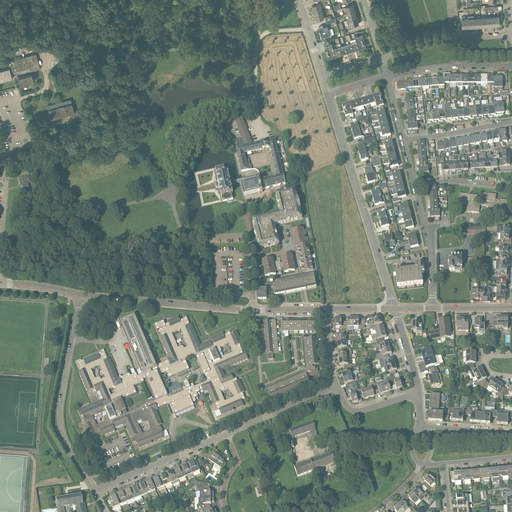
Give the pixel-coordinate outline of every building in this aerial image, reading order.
[(315,14),(322,11),(321,8),(322,7),(326,6),(325,2),(327,1),(326,0),(321,0),(321,3),(316,5),(312,6),(315,14)] [(347,14),(355,11),(353,5),(349,6),(348,6),(349,6),(345,7),(347,14)] [(317,20),(324,18),(322,11),(315,14),(317,20)] [(349,20),(357,18),(355,11),(347,14),(349,20)] [(499,22),(502,21),(502,16),(499,16),(499,17),(493,17),(494,26),(500,26),(499,22)] [(347,27),(348,30),(355,28),(355,26),(355,25),(359,24),(357,18),(349,20),(351,26),(347,27)] [(324,38),(330,36),(327,26),(323,27),(323,26),(318,27),(322,39),(324,38)] [(356,42),(362,40),(363,40),(362,35),(360,36),(359,32),(356,33),(357,35),(355,36),(356,40),(355,40),(356,42)] [(356,42),(358,49),(366,47),(364,43),(363,43),(362,40),(356,42)] [(333,49),(332,46),(331,43),(329,44),(328,41),(325,42),(327,46),(324,47),(326,51),(327,51),(333,49)] [(341,55),(339,47),(338,45),(337,45),(332,46),(333,49),(336,56),(341,55)] [(341,55),(347,53),(345,46),(339,47),(341,55)] [(328,59),(336,56),(333,49),(327,51),(328,54),(327,55),(328,59)] [(0,82),(12,79),(11,75),(17,73),(20,85),(33,82),(33,81),(35,80),(34,76),(32,77),(31,74),(31,73),(31,72),(40,69),(36,54),(7,62),(9,68),(0,70),(0,82)] [(50,70),(60,71),(61,55),(51,54),(50,70)] [(449,85),(456,85),(456,76),(449,76),(447,77),(447,74),(443,75),(444,78),(444,84),(449,84),(449,85)] [(407,89),(413,89),(412,81),(406,82),(397,83),(397,90),(404,90),(405,96),(413,95),(413,92),(407,93),(407,89)] [(375,103),(381,101),(380,99),(381,98),(380,94),(373,96),(375,103)] [(363,107),(369,106),(367,98),(361,100),(363,107)] [(74,116),(78,114),(77,111),(73,112),(70,99),(47,106),(50,118),(47,119),(48,123),(52,121),(51,119),(74,113),(74,116)] [(357,109),(363,107),(361,100),(355,102),(357,109)] [(380,107),(381,111),(384,110),(383,106),(384,106),(382,102),(381,102),(381,101),(375,103),(375,104),(376,108),(379,108),(379,107),(380,107)] [(502,101),(497,101),(494,102),(495,108),(495,109),(503,108),(503,103),(502,103),(502,101)] [(346,113),(352,111),(349,103),(342,106),(343,110),(345,109),(346,113)] [(495,109),(495,116),(495,117),(503,116),(503,114),(504,114),(503,108),(495,109)] [(347,117),(348,121),(351,120),(349,116),(350,116),(353,115),(352,111),(346,113),(345,113),(346,117),(347,117)] [(378,119),(385,117),(384,111),(376,113),(370,115),(371,116),(373,116),(377,115),(378,119)] [(251,113),(242,116),(234,119),(241,138),(234,140),(237,149),(242,172),(254,169),(256,170),(258,171),(258,172),(259,174),(251,176),(253,181),(241,184),(244,196),(247,195),(247,196),(249,195),(249,194),(259,192),(260,193),(263,192),(262,190),(285,184),(285,181),(293,179),(291,173),(284,175),(275,141),(258,144),(250,122),(253,121),(251,113)] [(379,125),(387,123),(388,123),(387,120),(386,120),(385,117),(378,119),(372,121),(372,122),(375,122),(378,121),(379,125)] [(217,130),(221,136),(230,129),(227,124),(217,130)] [(354,132),(359,131),(359,130),(357,124),(350,126),(352,130),(353,130),(354,132)] [(355,140),(362,137),(361,135),(365,134),(363,129),(359,131),(354,132),(354,135),(353,135),(355,140)] [(381,133),(382,137),(390,135),(388,129),(381,131),(375,133),(375,134),(376,139),(379,138),(378,134),(381,133)] [(499,142),(499,143),(500,145),(502,144),(502,147),(505,147),(505,143),(507,142),(506,138),(505,138),(505,136),(498,138),(499,140),(499,142)] [(376,143),(374,138),(371,139),(364,141),(366,147),(368,146),(368,145),(376,143)] [(463,148),(463,150),(463,154),(465,154),(465,150),(467,150),(467,154),(470,153),(469,149),(469,145),(468,138),(462,139),(461,139),(461,140),(463,148)] [(457,149),(457,148),(456,148),(455,141),(450,142),(450,141),(449,141),(449,142),(450,149),(451,149),(451,150),(451,152),(454,152),(455,156),(457,155),(457,149)] [(385,150),(393,148),(394,148),(393,145),(392,145),(391,142),(384,144),(378,145),(378,147),(381,147),(384,146),(385,150)] [(366,153),(364,146),(360,147),(357,148),(359,152),(360,152),(361,154),(366,153)] [(499,160),(509,159),(509,153),(503,153),(502,149),(497,149),(497,150),(497,154),(498,153),(498,156),(499,156),(499,160)] [(361,162),(369,160),(368,157),(371,156),(370,152),(366,153),(361,154),(361,157),(360,157),(361,162)] [(383,159),(387,158),(388,162),(396,160),(395,154),(387,156),(381,157),(381,159),(383,159)] [(442,172),(448,171),(448,164),(444,164),(443,160),(441,161),(441,158),(437,158),(438,166),(441,165),(442,172)] [(389,164),(390,168),(398,166),(396,160),(388,162),(383,163),(382,163),(383,165),(385,165),(389,164)] [(417,168),(418,168),(419,174),(428,173),(428,168),(430,168),(430,166),(429,164),(426,165),(419,165),(420,167),(417,168)] [(232,193),(233,193),(230,181),(228,172),(225,173),(224,167),(216,169),(217,175),(218,183),(215,184),(216,188),(219,188),(221,196),(223,202),(233,200),(231,194),(232,194),(232,193)] [(372,171),(371,168),(364,170),(365,174),(366,174),(367,177),(373,175),(372,171)] [(393,181),(401,179),(402,179),(401,175),(400,176),(399,173),(392,174),(392,175),(386,176),(386,178),(388,178),(392,177),(393,181)] [(368,184),(375,182),(374,175),(373,175),(367,177),(368,179),(367,179),(368,184)] [(22,187),(23,192),(29,190),(28,184),(30,183),(29,179),(28,176),(18,179),(20,186),(19,186),(20,187),(22,187)] [(274,225),(288,222),(302,218),(300,209),(301,209),(298,199),(297,199),(295,190),(275,195),(280,213),(253,220),(255,230),(254,230),(257,240),(260,249),(279,244),(274,225)] [(380,190),(379,190),(378,190),(371,192),(372,196),(373,196),(374,199),(382,196),(380,190)] [(397,195),(398,199),(400,199),(405,197),(404,191),(396,193),(390,194),(391,196),(393,196),(397,195)] [(489,202),(489,204),(477,203),(477,196),(469,196),(469,194),(468,194),(468,195),(459,194),(458,204),(467,205),(466,212),(479,213),(480,206),(489,206),(488,214),(496,215),(497,208),(507,209),(507,201),(499,200),(495,200),(496,195),(487,194),(487,202),(489,202)] [(382,203),(383,203),(384,203),(382,196),(374,199),(375,201),(373,201),(375,206),(382,204),(382,203)] [(401,211),(409,210),(407,203),(400,205),(401,211)] [(390,218),(388,211),(386,212),(385,212),(378,214),(379,218),(380,218),(381,221),(390,218)] [(382,228),(389,226),(387,220),(390,219),(390,218),(381,221),(382,223),(381,223),(382,228)] [(405,226),(405,230),(413,228),(412,222),(404,223),(398,225),(398,227),(405,226)] [(501,234),(510,235),(510,232),(511,232),(511,226),(506,226),(502,226),(502,228),(501,228),(501,234)] [(295,247),(296,247),(306,245),(303,229),(292,231),(295,247)] [(407,243),(416,240),(415,234),(401,238),(401,239),(404,239),(406,239),(407,243)] [(510,235),(501,234),(500,241),(501,241),(501,243),(511,244),(511,238),(509,238),(510,235)] [(386,243),(392,242),(392,241),(392,235),(391,235),(384,236),(385,240),(386,240),(386,243)] [(386,250),(393,249),(393,247),(395,247),(395,246),(397,246),(396,241),(392,242),(386,243),(387,245),(385,245),(386,250)] [(298,252),(309,250),(308,244),(306,245),(296,247),(297,252),(298,252)] [(499,254),(508,254),(508,251),(511,252),(511,246),(501,245),(501,247),(500,247),(499,254)] [(303,273),(313,271),(309,250),(298,252),(303,273)] [(449,270),(455,270),(456,270),(456,272),(460,272),(460,270),(462,270),(462,268),(462,257),(457,257),(457,254),(453,254),(453,257),(449,257),(449,262),(448,262),(448,265),(449,265),(449,270)] [(500,262),(510,263),(510,257),(508,257),(508,254),(499,254),(499,260),(500,260),(500,262)] [(281,257),(282,262),(280,263),(280,261),(275,262),(276,264),(274,264),(273,259),(262,261),(265,277),(276,275),(275,269),(277,269),(277,271),(282,270),(281,268),(283,268),(284,273),(295,271),(292,255),(281,257)] [(498,270),(507,271),(507,268),(510,268),(510,263),(500,262),(500,264),(499,264),(498,270)] [(421,270),(421,265),(415,266),(415,269),(398,271),(398,270),(395,271),(396,273),(393,273),(394,277),(396,277),(397,288),(423,284),(422,274),(424,274),(424,270),(421,270)] [(499,279),(509,280),(509,274),(507,274),(507,271),(498,270),(498,277),(499,277),(499,279)] [(316,286),(314,275),(276,283),(275,280),(270,281),(271,287),(273,286),(274,289),(276,288),(278,294),(316,286)] [(497,287),(506,288),(506,285),(509,285),(509,280),(499,279),(499,281),(498,281),(497,287)] [(498,296),(508,296),(508,291),(506,291),(506,288),(497,287),(497,294),(498,294),(498,296)] [(257,289),(258,300),(267,299),(270,299),(270,289),(267,289),(257,289)] [(476,300),(479,300),(479,291),(472,291),(472,292),(470,292),(470,303),(476,302),(476,300)] [(479,291),(479,300),(482,300),(482,302),(490,302),(490,293),(488,292),(485,292),(485,291),(479,291)] [(168,405),(171,414),(174,412),(175,415),(194,406),(193,404),(196,402),(196,401),(195,399),(198,398),(198,396),(197,394),(200,393),(200,391),(203,390),(204,392),(208,391),(214,405),(215,404),(218,410),(219,410),(222,416),(234,410),(233,408),(236,407),(237,409),(244,406),(242,401),(246,400),(243,393),(245,392),(240,381),(238,382),(236,378),(234,380),(231,374),(225,376),(222,370),(233,365),(248,359),(246,353),(243,354),(242,351),(243,351),(240,345),(242,344),(236,332),(231,334),(230,332),(224,335),(223,333),(210,339),(212,343),(211,344),(210,342),(200,346),(191,324),(190,325),(187,318),(180,321),(178,317),(168,322),(169,323),(165,325),(164,321),(154,325),(157,331),(159,330),(162,337),(161,338),(170,359),(168,360),(168,361),(157,366),(135,313),(119,319),(140,371),(130,376),(130,374),(118,379),(110,359),(108,360),(104,350),(100,352),(100,353),(98,354),(83,360),(84,360),(82,361),(81,360),(77,362),(81,371),(79,372),(88,392),(92,390),(94,394),(100,391),(103,400),(78,411),(80,417),(82,416),(83,418),(83,419),(86,425),(84,426),(89,438),(95,436),(96,437),(102,435),(103,436),(115,431),(113,426),(114,426),(115,428),(125,424),(131,438),(133,437),(136,443),(137,443),(139,449),(152,443),(151,441),(154,440),(155,442),(164,438),(162,432),(163,432),(160,425),(162,425),(156,411),(158,410),(158,409),(167,405),(168,405)] [(493,318),(493,328),(497,328),(497,329),(503,328),(503,330),(503,332),(508,332),(508,326),(510,326),(510,323),(508,323),(507,317),(497,317),(497,318),(493,318)] [(345,333),(345,329),(345,323),(342,323),(342,318),(336,318),(336,327),(340,327),(340,329),(342,329),(342,334),(345,333)] [(350,327),(353,327),(353,318),(348,318),(348,323),(345,323),(345,329),(350,329),(350,327)] [(353,318),(353,327),(359,327),(359,329),(362,329),(362,320),(359,320),(359,318),(353,318)] [(369,327),(377,325),(382,323),(381,318),(372,321),(372,322),(371,323),(368,324),(369,327)] [(462,331),(468,331),(468,327),(468,320),(464,320),(464,319),(457,319),(457,328),(457,331),(462,331)] [(479,332),(485,332),(485,325),(482,325),(481,319),(475,319),(475,329),(475,328),(479,328),(479,332)] [(439,320),(440,333),(434,334),(434,332),(426,334),(427,341),(440,338),(440,339),(450,338),(450,332),(449,320),(439,320)] [(417,321),(411,321),(411,330),(418,330),(418,332),(422,332),(422,326),(419,326),(419,321),(417,321)] [(376,334),(385,332),(383,326),(378,328),(377,325),(369,327),(370,330),(373,330),(373,332),(375,331),(376,334)] [(377,343),(383,341),(382,339),(387,337),(385,332),(376,334),(377,338),(375,338),(377,343)] [(337,343),(346,342),(346,336),(348,336),(348,333),(345,333),(342,334),(338,334),(339,337),(337,337),(337,343)] [(304,339),(304,345),(305,350),(305,356),(306,361),(307,372),(305,372),(306,374),(301,376),(296,378),(291,380),(286,382),(281,384),(276,386),(271,389),(266,391),(268,396),(270,401),(275,399),(280,397),(285,395),(291,393),(296,391),(301,388),(306,386),(311,384),(310,383),(315,381),(315,383),(321,380),(320,372),(317,373),(317,370),(317,366),(317,360),(317,355),(316,349),(316,344),(315,338),(304,339)] [(382,351),(390,348),(388,343),(384,344),(383,341),(377,343),(378,348),(380,348),(382,351)] [(343,351),(349,350),(349,345),(347,345),(346,342),(337,343),(338,348),(343,348),(343,351)] [(273,359),(272,353),(279,353),(278,348),(267,349),(267,351),(268,360),(273,359)] [(382,360),(388,358),(387,355),(392,353),(390,348),(382,351),(383,354),(381,355),(375,356),(377,361),(382,360)] [(423,360),(433,357),(431,349),(421,353),(423,360)] [(466,358),(476,359),(476,352),(469,352),(469,349),(463,349),(463,352),(466,352),(466,358)] [(339,360),(352,359),(352,355),(350,356),(349,350),(343,351),(344,354),(338,354),(339,360)] [(426,368),(436,365),(436,366),(440,364),(437,356),(433,357),(423,360),(426,368)] [(387,367),(395,365),(394,359),(389,361),(388,358),(382,360),(384,365),(386,364),(387,367)] [(468,369),(474,368),(474,364),(476,364),(476,359),(466,358),(466,363),(468,364),(468,369)] [(346,369),(352,368),(351,366),(353,366),(352,359),(339,360),(339,366),(345,365),(346,369)] [(395,365),(387,367),(388,373),(386,373),(387,376),(396,373),(395,370),(397,370),(395,365)] [(344,379),(352,376),(351,373),(353,373),(352,368),(346,369),(347,372),(342,374),(344,379)] [(432,387),(436,386),(437,386),(440,385),(440,384),(439,384),(439,383),(439,382),(438,379),(440,378),(437,368),(429,370),(431,376),(428,377),(432,387)] [(473,379),(484,374),(481,368),(475,371),(474,368),(468,369),(473,379)] [(482,387),(487,383),(485,379),(487,379),(484,374),(473,379),(475,384),(477,383),(480,389),(482,387)] [(357,384),(356,381),(358,381),(356,375),(352,376),(344,379),(345,384),(347,384),(348,387),(357,384)] [(391,380),(393,385),(395,384),(397,389),(402,388),(400,379),(396,380),(396,378),(391,380)] [(488,387),(493,391),(499,383),(494,379),(490,385),(487,383),(482,387),(486,389),(488,387)] [(383,384),(386,393),(391,391),(390,386),(393,385),(391,380),(386,381),(386,383),(383,384)] [(386,393),(383,384),(382,381),(379,382),(374,384),(374,385),(373,385),(375,391),(379,390),(380,394),(386,393)] [(503,395),(505,390),(502,388),(503,386),(499,383),(493,391),(498,394),(499,393),(503,395)] [(511,396),(511,383),(510,384),(509,390),(505,390),(503,395),(511,396)] [(367,389),(369,398),(375,396),(373,391),(375,391),(373,385),(369,386),(370,388),(367,389)] [(364,400),(369,398),(367,389),(363,390),(363,388),(358,390),(360,396),(362,395),(364,400)] [(360,396),(358,390),(353,391),(354,394),(350,395),(353,403),(358,401),(357,397),(360,396)] [(440,395),(431,395),(430,410),(431,410),(439,410),(439,408),(439,403),(443,403),(443,395),(440,395)] [(444,408),(439,408),(439,410),(431,410),(431,412),(429,412),(428,421),(443,422),(443,413),(444,414),(444,408)] [(452,421),(457,422),(458,412),(453,411),(453,408),(449,408),(449,409),(447,409),(446,414),(449,414),(452,415),(452,421)] [(458,412),(457,422),(463,422),(463,416),(467,416),(467,410),(464,409),(463,412),(458,412)] [(475,423),(475,422),(476,413),(470,412),(471,410),(467,410),(467,416),(470,416),(470,423),(475,423)] [(485,413),(484,421),(484,424),(490,424),(490,417),(494,418),(494,412),(491,411),(491,414),(485,413)] [(497,425),(502,425),(503,415),(498,414),(498,412),(494,412),(494,418),(497,418),(497,425)] [(508,419),(511,419),(511,414),(511,412),(508,412),(508,415),(503,415),(502,425),(508,425),(508,419)] [(480,421),(484,421),(485,413),(476,413),(475,422),(480,422),(480,421)] [(312,420),(281,432),(284,439),(287,438),(288,443),(291,442),(291,437),(290,436),(309,429),(312,437),(317,435),(318,435),(312,420)] [(326,455),(294,468),(298,478),(336,462),(332,452),(331,449),(325,452),(326,455)] [(204,457),(214,465),(220,456),(216,453),(214,455),(213,454),(213,455),(211,454),(204,457)] [(220,456),(214,465),(223,471),(226,465),(223,463),(224,462),(223,461),(225,459),(220,456)] [(189,464),(193,474),(200,471),(198,467),(200,466),(198,461),(196,462),(196,461),(189,464)] [(185,477),(193,474),(189,464),(181,467),(185,477)] [(178,481),(185,477),(181,467),(174,471),(178,481)] [(508,476),(510,476),(509,469),(500,470),(500,477),(502,477),(502,478),(509,477),(508,476)] [(499,477),(500,477),(500,470),(490,471),(491,478),(492,478),(492,479),(499,478),(499,477)] [(171,483),(178,481),(174,471),(167,473),(171,483)] [(490,478),(491,478),(490,471),(481,472),(481,479),(483,479),(483,480),(484,480),(484,482),(489,481),(489,479),(490,479),(490,478)] [(471,480),(472,480),(471,472),(462,473),(463,481),(464,481),(464,482),(471,481),(471,480)] [(480,479),(481,479),(481,472),(471,472),(472,480),(473,480),(473,481),(480,480),(480,479)] [(163,487),(171,483),(167,473),(159,477),(163,487)] [(461,481),(463,481),(462,473),(451,475),(451,482),(452,482),(454,482),(455,483),(461,482),(461,481)] [(430,487),(435,482),(434,480),(432,478),(431,477),(429,476),(428,477),(426,475),(423,479),(425,481),(424,482),(425,483),(423,485),(427,490),(430,489),(430,487)] [(157,490),(163,487),(159,477),(153,479),(154,482),(157,490)] [(144,483),(148,493),(155,490),(151,480),(144,483)] [(199,498),(203,498),(214,498),(214,493),(211,493),(211,492),(209,492),(210,488),(202,487),(202,483),(197,482),(191,485),(192,488),(195,487),(197,492),(199,492),(199,498)] [(140,497),(148,493),(144,483),(136,487),(140,497)] [(134,500),(140,497),(136,487),(129,490),(134,500)] [(411,492),(419,500),(423,496),(425,497),(427,494),(421,489),(419,491),(418,490),(417,491),(415,489),(411,492)] [(125,503),(134,500),(129,490),(121,493),(125,503)] [(408,502),(413,508),(416,506),(415,504),(419,500),(411,492),(408,496),(410,498),(409,499),(410,500),(408,502)] [(119,506),(125,503),(121,493),(115,496),(114,496),(119,506)] [(75,511),(84,511),(83,504),(82,504),(81,495),(72,496),(74,506),(75,511)] [(457,504),(468,503),(467,495),(461,496),(456,497),(457,504)] [(57,511),(64,511),(64,508),(74,506),(72,496),(55,499),(57,511)] [(112,509),(119,506),(114,496),(108,499),(112,509)] [(202,509),(210,508),(210,505),(211,505),(211,503),(214,503),(214,498),(203,498),(203,505),(201,505),(202,509)] [(411,511),(413,508),(408,502),(405,504),(405,503),(404,504),(402,502),(398,505),(403,511),(406,511),(410,509),(411,511)] [(457,511),(458,511),(469,511),(468,503),(457,504),(457,511)]
